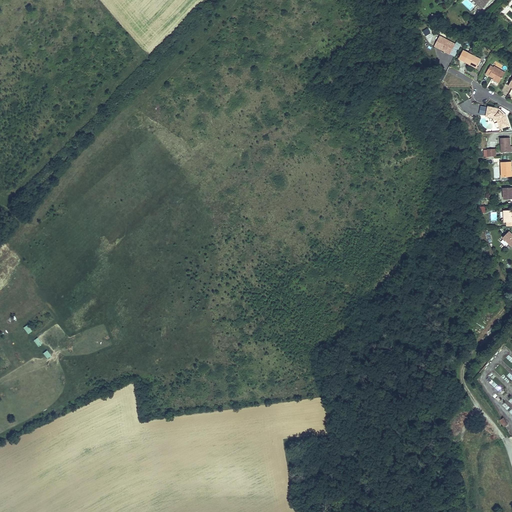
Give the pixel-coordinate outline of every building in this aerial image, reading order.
[(483,0),(469,0),(468,1),(482,12),(489,4),(483,0)] [(440,36),(435,45),(440,48),(440,49),(450,54),(455,44),(440,36)] [(461,52),(458,60),(471,66),(474,58),(461,52)] [(485,64),(480,73),(483,74),(484,73),(489,76),(488,77),(487,78),(493,81),(500,70),(489,64),(489,66),(485,64)] [(483,105),(481,115),(489,116),(489,115),(494,118),(493,119),(495,126),(504,123),(500,113),(499,112),(498,113),(494,110),(495,108),(493,107),(483,105)] [(506,135),(496,136),(498,150),(507,150),(506,135)] [(508,160),(498,161),(499,176),(510,175),(509,169),(508,160)] [(501,186),(502,197),(511,197),(510,185),(501,186)] [(511,207),(502,209),(503,220),(506,220),(506,224),(511,223),(511,207)] [(511,232),(508,230),(502,237),(511,244),(511,243),(511,232)] [(27,334),(32,331),(27,325),(23,328),(27,334)] [(37,338),(33,341),(38,347),(42,344),(37,338)] [(46,351),(42,354),(47,360),(51,357),(46,351)]
